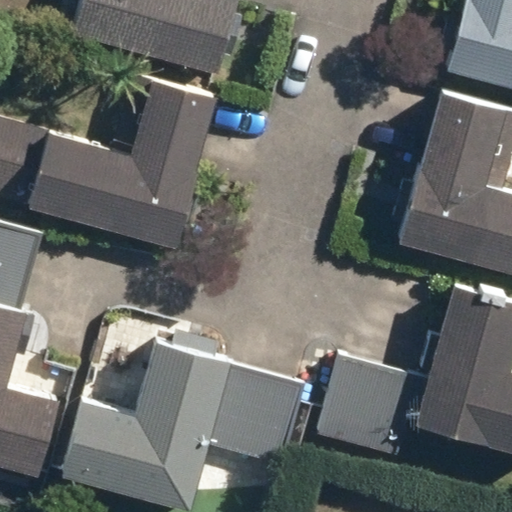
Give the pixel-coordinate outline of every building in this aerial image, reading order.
[(64,0),(56,33),(208,73),(227,0),(64,0)] [(511,0),(451,0),(433,69),(511,89),(511,0)] [(118,148),(0,116),(0,202),(168,247),(209,94),(138,75),(118,148)] [(493,107),(427,89),(388,239),(511,271),(511,196),(472,186),(493,107)] [(0,357),(33,232),(0,222),(0,465),(27,473),(47,395),(0,382),(0,357)] [(511,334),(511,302),(438,283),(414,374),(331,352),(311,430),(393,451),(400,423),(511,452),(511,370),(503,368),(511,334)] [(298,382),(140,340),(121,413),(67,398),(46,476),(182,511),(201,442),(276,462),(298,382)]
